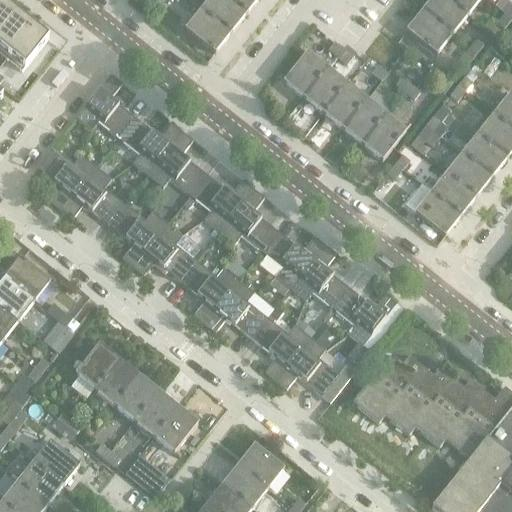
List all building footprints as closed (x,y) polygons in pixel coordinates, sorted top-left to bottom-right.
[(247,17),(224,0),(211,0),(201,13),(231,37),(247,17)] [(260,0),(224,0),(247,17),(260,0)] [(444,0),(434,0),(423,14),(453,38),(468,19),(444,0)] [(444,0),(468,19),(482,0),(444,0)] [(3,5),(0,8),(0,39),(18,17),(3,5)] [(231,37),(201,13),(186,33),(215,57),(231,37)] [(437,58),(453,38),(423,14),(407,35),(437,58)] [(504,31),(511,22),(505,16),(497,25),(504,31)] [(18,17),(0,39),(0,56),(6,62),(33,29),(18,17)] [(33,29),(6,62),(22,75),(48,42),(33,29)] [(477,42),(469,52),(476,57),(483,48),(477,42)] [(328,53),(338,61),(343,54),(334,46),(328,53)] [(462,61),(469,66),(476,57),(469,52),(462,61)] [(353,61),(343,54),(338,61),(347,68),(353,61)] [(284,86),(304,102),(327,72),(308,56),(284,86)] [(382,83),(387,76),(378,69),(372,76),(382,83)] [(327,72),(304,102),(323,117),(347,88),(327,72)] [(99,126),(119,142),(136,122),(111,102),(122,88),(110,79),(76,122),(92,135),(99,126)] [(410,88),(401,81),(395,88),(405,95),(410,88)] [(465,81),(458,90),(465,96),(472,86),(465,81)] [(347,88),(323,117),(343,133),(366,103),(347,88)] [(420,96),(410,88),(405,95),(414,103),(420,96)] [(458,90),(450,99),(457,105),(465,96),(458,90)] [(511,100),(510,98),(493,119),(511,133),(511,100)] [(366,103),(343,133),(362,149),(386,119),(366,103)] [(386,119),(362,149),(382,165),(406,135),(386,119)] [(511,133),(493,119),(478,138),(508,162),(511,156),(511,133)] [(434,120),(426,129),(433,135),(441,125),(434,120)] [(160,141),(136,122),(119,142),(140,158),(133,167),(148,179),(182,136),(171,128),(160,141)] [(425,144),(433,135),(426,129),(419,139),(425,144)] [(193,145),(182,136),(148,179),(163,191),(170,183),(191,199),(207,179),(182,159),(193,145)] [(478,138),(462,158),(492,181),(508,162),(478,138)] [(51,205),(62,214),(96,171),(81,159),(74,168),(53,151),(37,171),(62,192),(51,205)] [(462,158),(447,177),(476,201),(492,181),(462,158)] [(403,159),(395,168),(402,174),(409,164),(403,159)] [(402,174),(395,168),(388,177),(395,183),(402,174)] [(96,171),(62,214),(73,223),(84,209),(109,229),(125,208),(104,192),(112,183),(96,171)] [(447,177),(431,197),(461,220),(476,201),(447,177)] [(232,198),(207,179),(191,199),(196,203),(211,215),(204,224),(219,236),(254,193),(243,185),(232,198)] [(264,202),(254,193),(219,236),(235,248),(242,240),(262,256),(278,235),(253,216),(264,202)] [(415,216),(445,240),(461,220),(431,197),(415,216)] [(191,199),(184,207),(189,212),(196,203),(191,199)] [(145,224),(125,208),(109,229),(134,248),(122,262),(133,271),(168,228),(152,216),(145,224)] [(183,240),(168,228),(133,271),(144,279),(155,266),(180,285),(196,265),(192,262),(176,249),(183,240)] [(303,255),(278,235),(262,256),(282,272),(276,281),(291,293),(325,250),(314,242),(303,255)] [(183,240),(176,249),(192,262),(201,251),(184,238),(183,240)] [(336,259),(325,250),(291,293),(306,305),(313,297),(334,313),(350,292),(325,273),(336,259)] [(20,262),(4,282),(34,306),(50,286),(20,262)] [(217,281),(196,265),(180,285),(205,305),(194,319),(205,328),(239,285),(224,273),(217,281)] [(4,282),(0,287),(0,310),(19,325),(34,306),(4,282)] [(254,297),(239,285),(205,328),(216,336),(227,323),(252,342),(268,322),(247,306),(254,297)] [(375,312),(350,292),(334,313),(354,329),(347,338),(363,350),(397,307),(386,298),(375,312)] [(53,307),(46,316),(58,325),(65,316),(53,307)] [(0,310),(0,342),(3,345),(19,325),(0,310)] [(65,316),(58,325),(65,331),(73,321),(66,316),(65,316)] [(288,338),(268,322),(252,342),(276,362),(265,376),(276,385),(310,342),(295,330),(288,338)] [(299,324),(295,330),(310,342),(314,337),(299,324)] [(65,331),(58,325),(51,335),(58,340),(65,331)] [(340,379),(319,363),(326,354),(310,342),(276,385),(287,393),(298,379),(323,400),(330,391),(340,379)] [(119,364),(99,348),(76,378),(96,394),(119,364)] [(471,463),(511,410),(511,396),(504,390),(493,405),(482,397),(484,395),(470,383),(462,393),(452,385),(454,383),(440,372),(432,381),(422,373),(423,371),(409,360),(402,369),(391,361),(393,359),(392,358),(353,406),(379,426),(385,419),(409,438),(415,431),(440,450),(446,443),(471,463)] [(43,362),(35,371),(42,376),(50,367),(43,362)] [(139,380),(119,364),(96,394),(115,409),(139,380)] [(42,376),(35,371),(28,380),(35,386),(42,376)] [(336,396),(345,384),(340,379),(330,391),(336,396)] [(158,395),(139,380),(115,409),(135,425),(158,395)] [(178,411),(158,395),(135,425),(154,441),(178,411)] [(21,412),(22,410),(16,404),(8,414),(15,419),(21,412)] [(511,511),(511,498),(500,489),(511,474),(511,410),(471,463),(432,511),(511,511)] [(198,427),(178,411),(154,441),(174,457),(198,427)] [(15,435),(28,418),(21,412),(15,419),(8,428),(7,429),(8,429),(15,435)] [(8,428),(15,419),(8,414),(1,423),(8,428)] [(56,424),(66,431),(71,424),(62,417),(56,424)] [(66,431),(56,424),(51,431),(70,445),(75,439),(66,431)] [(81,432),(71,424),(66,431),(75,439),(81,432)] [(8,429),(1,439),(8,444),(15,435),(8,429)] [(50,446),(34,466),(64,489),(80,469),(50,446)] [(110,455),(101,448),(95,455),(105,462),(110,455)] [(254,449),(238,469),(268,493),(284,473),(254,449)] [(105,462),(114,470),(120,463),(110,455),(105,462)] [(64,489),(34,466),(18,485),(48,509),(64,489)] [(238,469),(223,489),(252,511),(268,493),(238,469)] [(124,478),(134,486),(139,479),(130,471),(124,478)] [(511,474),(500,489),(511,498),(511,474)] [(45,511),(48,509),(18,485),(3,505),(12,511),(45,511)] [(252,511),(223,489),(207,508),(212,511),(252,511)] [(291,511),(301,511),(305,508),(299,502),(291,511)]
